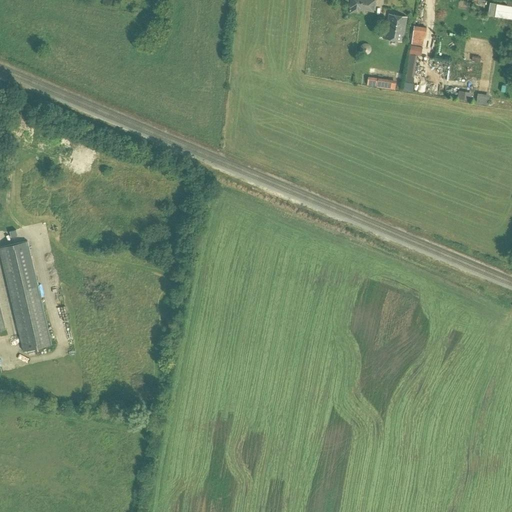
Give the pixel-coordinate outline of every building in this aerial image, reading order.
[(373,12),(375,0),(350,0),(349,8),(351,8),(350,13),(360,15),(361,10),(373,12)] [(511,6),(497,4),(495,17),(511,19),(511,6)] [(403,42),(404,40),(408,17),(389,15),(385,37),(384,39),(403,42)] [(424,39),(426,27),(414,26),(412,45),(422,47),(423,39),(424,39)] [(412,45),(411,45),(409,54),(421,56),(423,47),(422,47),(412,45)] [(378,78),(368,77),(367,85),(376,87),(376,88),(394,90),(396,81),(378,78)] [(413,92),(414,83),(404,81),(403,90),(413,92)] [(488,106),(489,95),(477,93),(476,104),(488,106)] [(28,241),(0,247),(0,252),(23,351),(52,345),(28,241)]
